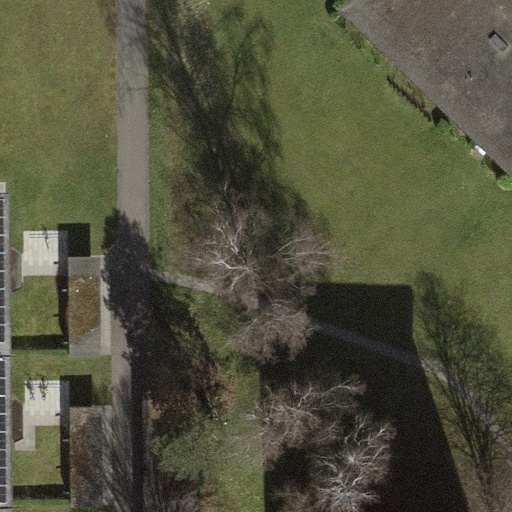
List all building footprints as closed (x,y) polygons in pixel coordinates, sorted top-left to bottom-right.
[(511,0),(365,0),(346,20),(511,183),(511,0)] [(29,183),(0,183),(0,350),(32,350),(29,183)] [(109,255),(71,256),(72,359),(111,358),(109,255)] [(32,350),(0,350),(0,497),(35,497),(32,350)] [(204,511),(202,389),(152,390),(154,511),(204,511)] [(112,408),(74,409),(75,511),(76,511),(114,511),(112,408)] [(35,511),(35,497),(0,497),(0,511),(35,511)]
